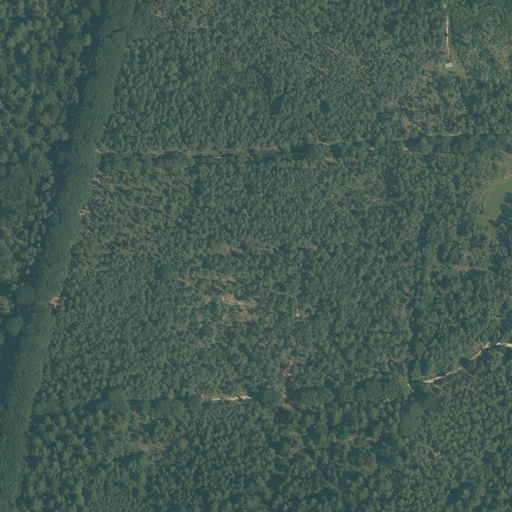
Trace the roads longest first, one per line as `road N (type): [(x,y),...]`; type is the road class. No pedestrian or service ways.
road 1 (track): [(511,345),(492,341),(455,373),(407,388),(0,409)]
road 2 (track): [(0,508),(118,0)]
road 3 (unknown): [(0,171),(511,144)]
road 4 (track): [(317,153),(285,396)]
